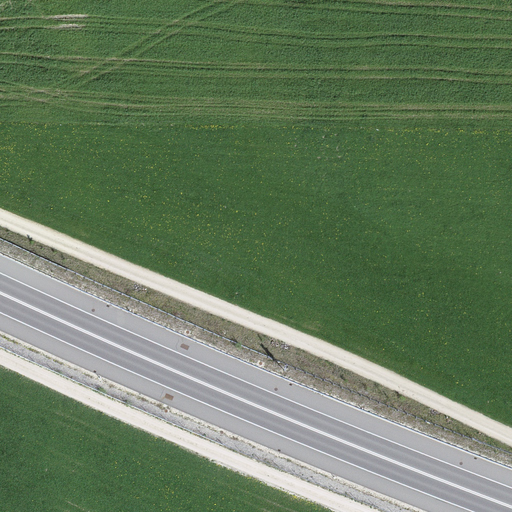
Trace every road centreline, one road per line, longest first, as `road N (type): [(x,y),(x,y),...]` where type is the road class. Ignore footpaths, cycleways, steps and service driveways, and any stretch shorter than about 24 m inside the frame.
road 1 (track): [(0,215),(388,375),(511,436)]
road 2 (trunk): [(0,291),(511,506)]
road 3 (track): [(366,511),(0,355)]
